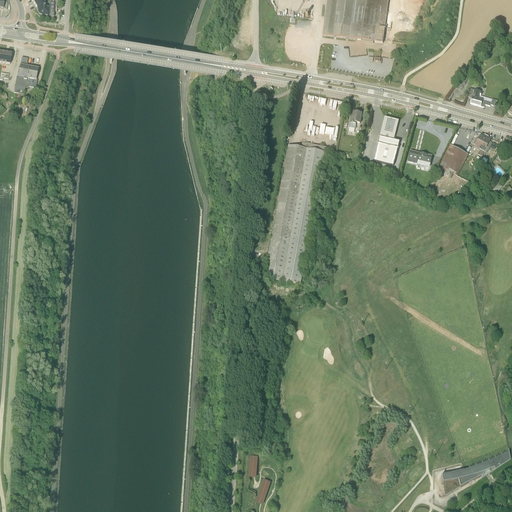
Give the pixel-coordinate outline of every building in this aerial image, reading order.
[(37,12),(56,8),(59,8),(59,2),(61,1),(59,0),(38,0),(33,3),(36,9),(37,12)] [(327,0),(322,35),(361,41),(361,43),(373,45),(373,43),(382,44),(388,0),(327,0)] [(56,8),(37,12),(35,12),(36,15),(39,19),(45,19),(45,18),(53,19),(53,14),(56,14),(56,8)] [(0,53),(0,65),(9,67),(11,55),(0,53)] [(28,69),(20,68),(18,78),(16,78),(14,89),(24,91),(28,69)] [(38,71),(28,69),(24,91),(28,91),(28,90),(33,91),(33,90),(35,91),(37,80),(36,80),(38,71)] [(490,107),(491,103),(482,101),(483,101),(479,99),(481,92),(474,90),(474,92),(469,91),(467,97),(472,98),(470,104),(484,108),(485,105),(490,107)] [(22,104),(23,97),(17,96),(16,103),(14,102),(13,106),(13,107),(16,107),(17,103),(22,104)] [(362,115),(361,115),(353,114),(352,118),(351,117),(349,129),(349,133),(354,134),(355,130),(356,125),(360,126),(362,115)] [(398,122),(385,119),(385,120),(380,137),(394,140),(398,123),(398,122)] [(489,142),(491,139),(482,134),(474,149),(478,151),(476,155),(477,155),(481,157),(484,152),(486,154),(492,144),(489,142)] [(399,143),(380,138),(374,162),(393,167),(399,143)] [(301,287),(323,161),(325,161),(326,155),(327,155),(327,149),(311,146),(311,145),(307,145),(302,145),(301,150),(288,148),(265,280),(301,287)] [(468,155),(449,145),(438,167),(441,168),(441,170),(444,171),(442,175),(450,180),(453,174),(457,177),(468,155)] [(432,157),(409,151),(407,163),(429,169),(432,157)] [(494,189),(498,193),(504,188),(500,184),(494,189)] [(511,459),(509,452),(508,452),(507,453),(506,453),(505,454),(504,454),(503,455),(502,455),(501,456),(500,456),(499,457),(498,457),(497,458),(496,458),(495,459),(494,459),(493,460),(492,460),(491,460),(491,461),(490,461),(489,461),(489,462),(488,462),(487,462),(486,462),(486,463),(485,463),(484,463),(483,464),(482,464),(481,464),(481,465),(480,465),(479,465),(478,466),(477,466),(476,466),(475,466),(475,467),(474,467),(473,467),(472,468),(471,468),(470,468),(469,469),(468,469),(467,469),(466,469),(466,470),(465,470),(464,470),(463,470),(462,471),(461,471),(460,471),(459,471),(458,472),(457,472),(456,472),(455,472),(454,472),(454,473),(453,473),(452,473),(451,473),(450,473),(450,474),(449,474),(448,474),(447,474),(446,474),(445,474),(445,475),(444,475),(443,475),(442,475),(444,482),(443,482),(445,495),(481,475),(482,479),(511,459)] [(258,457),(250,456),(248,478),(256,478),(258,457)] [(268,481),(263,479),(255,501),(260,503),(263,504),(271,482),(268,481)]
